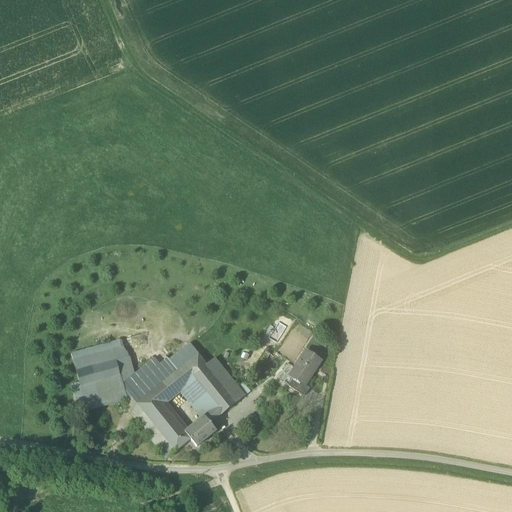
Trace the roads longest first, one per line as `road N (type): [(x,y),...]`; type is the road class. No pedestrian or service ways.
road 1 (track): [(511,223),(410,263),(130,67),(103,0)]
road 2 (unclassified): [(0,441),(160,470),(217,469),(305,451),(435,457),(511,472)]
